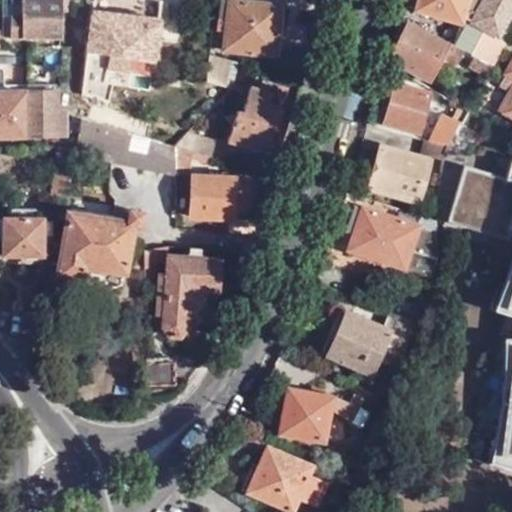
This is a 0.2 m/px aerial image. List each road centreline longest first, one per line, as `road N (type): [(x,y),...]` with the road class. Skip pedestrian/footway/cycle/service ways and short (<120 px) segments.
road 1 (tertiary): [(364,0),(308,193),(263,312),(207,404)]
road 2 (tertiary): [(207,404),(131,443),(78,458)]
road 3 (tertiary): [(121,511),(207,404)]
road 4 (residential): [(0,381),(15,431),(13,511)]
